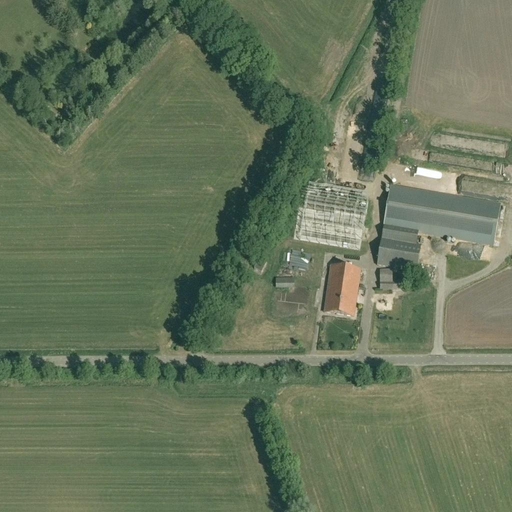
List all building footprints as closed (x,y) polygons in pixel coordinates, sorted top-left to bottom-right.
[(502,173),(503,165),(486,163),(485,170),(502,173)] [(421,246),(416,246),(418,234),(493,246),(500,205),(390,187),(377,267),(417,273),(421,246)] [(321,249),(361,254),(369,193),(329,188),(321,249)] [(459,243),(458,254),(471,256),(472,244),(459,243)] [(261,274),(267,264),(259,260),(254,270),(261,274)] [(354,318),(361,272),(331,268),(324,314),(354,318)] [(321,288),(323,272),(300,270),(298,286),(321,288)] [(381,271),(381,283),(381,291),(393,291),(393,283),(390,283),(390,271),(381,271)] [(294,279),(288,279),(276,279),(276,289),(289,289),(294,289),(294,279)]
